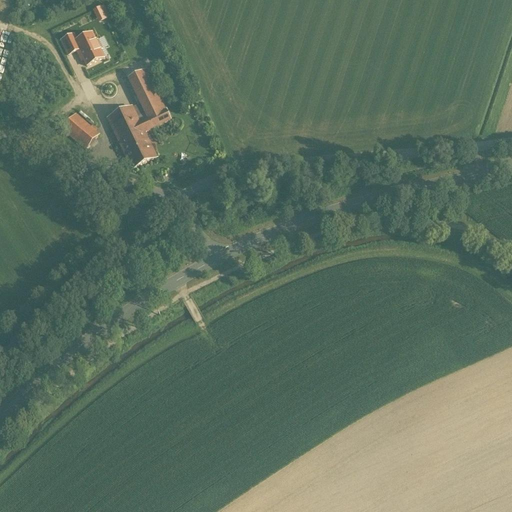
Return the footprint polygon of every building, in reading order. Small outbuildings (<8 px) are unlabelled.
[(94,17),(56,35),(72,71),(82,66),(89,83),(119,68),(94,17)] [(165,116),(145,75),(131,81),(150,122),(151,122),(165,116)] [(140,126),(132,108),(109,120),(132,171),(156,159),(145,136),(141,127),(140,126)] [(150,122),(141,127),(145,136),(172,123),(167,115),(165,116),(151,122),(150,122)] [(76,116),(63,131),(86,151),(99,136),(76,116)] [(179,122),(157,132),(168,156),(181,150),(176,140),(186,135),(179,122)]
